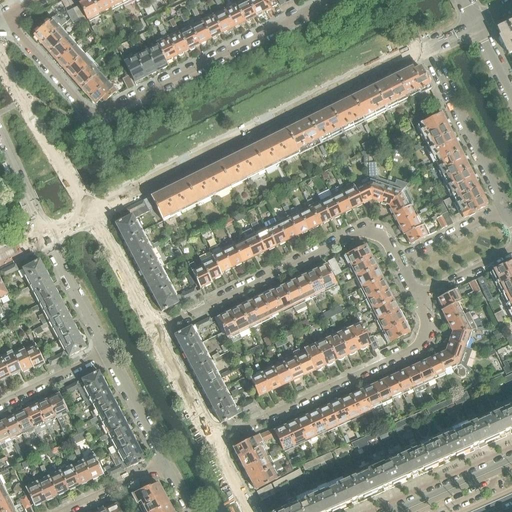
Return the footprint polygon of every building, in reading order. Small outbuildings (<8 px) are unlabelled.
[(100,17),(91,0),(84,0),(84,1),(79,4),(89,23),(100,17)] [(111,11),(105,0),(91,0),(100,17),(111,11)] [(123,5),(119,0),(105,0),(111,11),(123,5)] [(255,17),(246,0),(242,0),(235,4),(244,22),(245,22),(246,24),(251,21),(250,19),(255,17)] [(265,0),(246,0),(255,17),(256,16),(258,18),(262,16),(262,14),(269,10),(265,0)] [(277,5),(276,3),(274,0),(265,0),(269,10),(271,9),(270,9),(277,5)] [(244,22),(235,4),(224,9),(233,28),(235,29),(239,27),(239,25),(244,22)] [(85,21),(79,7),(78,7),(72,9),(78,21),(80,23),(85,21)] [(78,21),(72,9),(67,12),(69,16),(64,21),(66,23),(70,19),(73,24),(78,21)] [(233,28),(224,9),(212,15),(221,34),(222,33),(224,35),(228,33),(228,30),(233,28)] [(221,34),(212,15),(201,21),(210,39),(211,39),(212,40),(217,38),(217,36),(221,34)] [(43,44),(61,28),(53,19),(51,20),(49,21),(48,20),(45,24),(46,25),(40,30),(39,29),(35,32),(35,34),(34,35),(35,36),(34,37),(37,41),(39,41),(43,44)] [(210,39),(201,21),(190,26),(199,45),(200,44),(201,46),(206,44),(205,42),(210,39)] [(511,25),(510,22),(507,23),(507,24),(506,25),(505,23),(498,26),(499,28),(498,28),(497,29),(500,37),(499,37),(499,38),(498,39),(501,45),(502,45),(506,52),(508,55),(511,52),(511,25)] [(176,56),(167,37),(161,25),(158,27),(161,33),(160,33),(163,39),(156,43),(157,46),(166,63),(172,61),(171,58),(176,56)] [(199,45),(190,26),(179,32),(187,51),(188,50),(190,52),(194,49),(194,47),(199,45)] [(50,53),(67,38),(69,36),(61,28),(43,44),(43,45),(42,46),(45,50),(47,50),(50,53)] [(187,51),(179,32),(167,37),(176,56),(177,56),(179,57),(183,55),(183,53),(187,51)] [(58,62),(75,47),(67,38),(50,53),(51,54),(50,55),(53,59),(55,59),(58,62)] [(166,63),(157,46),(146,51),(156,71),(161,69),(162,70),(166,68),(166,66),(167,65),(166,63)] [(66,71),(83,56),(75,47),(58,62),(59,63),(58,64),(61,68),(63,68),(66,71)] [(156,71),(146,51),(136,57),(146,76),(150,74),(151,75),(155,73),(155,71),(156,71)] [(74,80),(94,62),(86,53),(83,56),(66,71),(67,72),(66,73),(69,77),(71,77),(74,80)] [(110,63),(117,57),(115,54),(108,60),(110,63)] [(146,76),(136,57),(129,60),(128,58),(123,60),(124,62),(134,82),(139,80),(140,81),(144,79),(144,77),(146,76)] [(82,89),(99,74),(102,71),(94,62),(74,80),(75,81),(74,82),(77,86),(79,86),(82,89)] [(430,84),(429,83),(430,82),(428,78),(426,78),(426,76),(425,77),(425,76),(422,72),(420,68),(419,69),(418,67),(413,70),(412,69),(402,73),(401,73),(397,75),(397,76),(408,99),(419,94),(419,95),(431,89),(429,85),(430,84)] [(90,98),(107,83),(99,74),(82,89),(82,90),(82,91),(85,95),(87,95),(90,98)] [(134,87),(128,77),(128,76),(122,79),(128,90),(134,87)] [(408,99),(397,76),(396,77),(395,76),(391,78),(391,79),(380,84),(379,83),(375,85),(375,87),(386,110),(408,99)] [(111,96),(117,92),(108,82),(107,83),(90,98),(90,99),(90,100),(93,104),(95,104),(99,101),(101,104),(104,101),(105,102),(105,101),(111,96)] [(386,110),(375,87),(374,87),(373,87),(369,89),(369,90),(358,95),(357,94),(354,96),(353,98),(364,121),(386,110)] [(364,121),(353,98),(352,98),(351,98),(347,100),(347,101),(337,106),(336,105),(332,107),(331,109),(342,132),(364,121)] [(342,132),(331,109),(330,109),(329,109),(325,111),(325,112),(315,117),(314,116),(310,118),(310,119),(309,120),(321,143),(342,132)] [(450,133),(446,125),(441,114),(418,125),(427,144),(450,133)] [(321,143),(309,120),(308,120),(307,119),(303,122),(303,123),(293,128),(292,127),(288,129),(288,130),(287,131),(298,154),(299,154),(321,143)] [(410,129),(408,124),(398,128),(401,134),(410,129)] [(264,170),(298,154),(287,131),(286,131),(285,131),(267,140),(253,147),(264,170)] [(459,151),(456,144),(450,133),(427,144),(437,163),(459,151)] [(231,187),(264,170),(253,147),(219,163),(231,187)] [(361,181),(353,185),(353,186),(354,188),(362,204),(363,204),(364,205),(368,203),(368,201),(371,200),(370,180),(370,176),(369,163),(368,151),(362,154),(363,157),(364,169),(366,168),(366,175),(365,175),(365,182),(362,184),(361,181)] [(469,169),(465,162),(459,151),(437,163),(446,181),(469,169)] [(197,203),(231,187),(219,163),(185,180),(197,203)] [(380,203),(386,186),(385,186),(387,182),(379,179),(378,179),(376,175),(375,163),(369,163),(370,176),(370,180),(371,200),(374,201),(374,202),(378,204),(379,203),(380,203)] [(478,188),(474,180),(469,169),(446,181),(455,199),(478,188)] [(179,212),(197,203),(185,180),(151,198),(155,207),(162,220),(176,214),(178,217),(181,221),(183,219),(181,215),(179,212)] [(405,187),(409,183),(407,182),(402,187),(395,185),(393,189),(386,186),(380,203),(381,203),(380,204),(385,206),(385,205),(389,206),(402,192),(405,188),(405,187)] [(362,204),(354,188),(353,186),(342,191),(352,209),(356,207),(356,208),(361,206),(361,205),(362,204)] [(342,191),(340,187),(329,192),(331,196),(341,215),(345,212),(346,214),(350,211),(350,210),(352,209),(342,191)] [(413,205),(405,188),(402,192),(389,206),(390,209),(389,210),(392,214),(393,214),(410,206),(412,205),(413,205)] [(486,205),(483,198),(478,188),(455,199),(461,211),(460,211),(461,213),(463,219),(464,219),(475,213),(475,212),(476,212),(476,211),(485,207),(484,206),(486,205)] [(341,215),(331,196),(320,202),(330,220),(334,218),(335,219),(339,217),(339,216),(341,215)] [(155,207),(151,198),(144,201),(146,206),(148,210),(155,207)] [(319,225),(309,207),(302,211),(296,198),(292,200),(296,208),(297,208),(299,212),(308,231),(312,229),(313,230),(317,227),(317,226),(319,225)] [(330,220),(320,202),(309,207),(319,225),(323,223),(324,224),(328,222),(328,221),(330,220)] [(417,216),(416,212),(412,205),(410,206),(393,214),(394,216),(393,216),(395,221),(396,221),(398,225),(417,216)] [(142,232),(135,218),(149,211),(148,210),(146,206),(144,207),(142,208),(139,209),(137,210),(134,211),(132,206),(126,210),(129,217),(120,221),(118,222),(118,223),(115,224),(121,236),(121,237),(122,240),(123,240),(124,241),(141,233),(142,232)] [(308,231),(299,212),(291,216),(286,206),(283,208),(288,218),(297,236),(301,234),(302,235),(306,233),(306,232),(308,231)] [(297,236),(288,218),(280,221),(278,217),(277,218),(274,212),(272,213),(277,223),(286,241),(290,239),(291,240),(295,238),(295,237),(297,236)] [(436,220),(442,217),(441,216),(440,214),(440,212),(434,216),(435,217),(429,220),(430,222),(436,220)] [(449,218),(447,213),(441,216),(442,217),(447,227),(452,224),(449,218)] [(422,226),(417,216),(398,225),(399,226),(398,227),(400,231),(401,231),(404,236),(405,235),(406,235),(422,226)] [(286,241),(277,223),(271,226),(268,221),(266,223),(263,217),(261,218),(266,229),(266,228),(274,246),(278,244),(280,246),(284,243),(284,242),(286,241)] [(447,227),(442,217),(436,220),(438,222),(442,230),(447,227)] [(274,246),(266,228),(266,229),(259,232),(258,229),(259,228),(256,222),(251,225),(255,234),(263,251),(267,249),(268,250),(273,248),(272,247),(274,246)] [(429,236),(424,225),(422,226),(406,235),(408,239),(406,240),(409,244),(410,244),(411,245),(429,236)] [(263,251),(255,234),(248,237),(243,227),(239,229),(242,235),(244,239),(252,257),(257,254),(257,256),(262,253),(261,252),(263,251)] [(148,246),(149,244),(145,237),(143,237),(141,233),(124,241),(125,243),(124,243),(126,247),(127,247),(130,254),(132,258),(133,258),(133,259),(150,251),(148,246)] [(252,257),(244,239),(237,242),(235,238),(233,239),(230,233),(228,234),(233,244),(241,262),(246,260),(246,261),(251,259),(250,257),(252,257)] [(241,262),(233,244),(225,248),(223,244),(222,245),(219,239),(221,238),(219,234),(215,236),(222,250),(231,267),(235,265),(235,266),(240,264),(240,263),(241,262)] [(182,248),(192,243),(190,238),(180,243),(182,248)] [(231,267),(222,250),(215,253),(213,249),(211,250),(208,244),(206,245),(210,253),(211,255),(220,273),(224,271),(225,272),(229,269),(229,268),(231,267)] [(350,267),(372,256),(368,247),(366,248),(365,246),(345,256),(344,257),(348,264),(350,267)] [(161,259),(158,261),(155,255),(153,256),(150,251),(133,259),(134,260),(134,261),(135,265),(136,265),(140,271),(139,272),(141,276),(142,276),(143,277),(159,268),(164,266),(169,263),(168,260),(163,262),(161,259)] [(220,273),(211,255),(210,253),(199,258),(203,266),(210,281),(214,278),(215,280),(220,277),(219,276),(221,275),(220,273)] [(356,278),(378,267),(372,256),(350,267),(354,274),(352,275),(354,279),(356,278)] [(340,273),(333,259),(328,262),(332,271),(334,276),(340,273)] [(48,276),(46,272),(45,272),(39,260),(36,262),(33,263),(22,269),(18,272),(21,278),(24,277),(27,281),(29,281),(31,286),(48,278),(47,276),(48,276)] [(511,288),(511,262),(508,264),(508,263),(494,271),(491,272),(502,294),(511,288)] [(210,281),(203,266),(196,269),(193,263),(188,265),(200,289),(205,286),(205,287),(210,285),(209,284),(211,283),(210,281)] [(336,285),(329,272),(325,264),(314,269),(324,291),(336,285)] [(361,289),(383,278),(378,267),(356,278),(361,289)] [(166,282),(168,280),(164,273),(162,273),(159,268),(143,277),(143,278),(143,279),(145,283),(146,283),(149,289),(149,290),(151,294),(152,294),(152,295),(169,286),(166,282)] [(324,291),(314,269),(303,274),(314,296),(324,291)] [(314,296),(303,274),(292,280),(303,302),(314,296)] [(191,275),(186,277),(190,286),(195,284),(191,275)] [(484,276),(476,279),(477,280),(483,293),(488,290),(484,283),(487,282),(484,276)] [(57,293),(55,290),(54,290),(51,283),(51,282),(50,279),(49,279),(48,278),(31,286),(34,291),(33,293),(36,299),(38,299),(40,304),(57,295),(57,294),(57,293)] [(367,300),(389,289),(383,278),(361,289),(367,300)] [(303,302),(292,280),(281,285),(293,307),(295,312),(306,307),(303,302)] [(480,291),(474,281),(474,280),(469,283),(474,294),(480,291)] [(293,307),(281,285),(271,290),(282,312),(293,307)] [(178,303),(182,301),(180,296),(176,295),(174,291),(172,291),(169,286),(152,295),(153,296),(152,297),(154,300),(155,300),(161,312),(164,310),(165,311),(167,309),(178,303)] [(511,288),(502,294),(511,313),(511,288)] [(372,311),(394,299),(389,289),(367,300),(369,305),(372,311)] [(282,312),(271,290),(260,295),(271,317),(282,312)] [(460,302),(454,290),(438,299),(438,300),(437,301),(440,306),(441,305),(443,310),(458,303),(460,302)] [(67,311),(65,308),(64,308),(60,301),(61,300),(59,297),(58,297),(57,295),(40,304),(43,310),(42,312),(45,317),(47,317),(50,322),(67,313),(66,312),(67,311)] [(271,317),(260,295),(249,300),(260,323),(271,317)] [(377,321),(399,310),(394,299),(372,311),(377,321)] [(260,323),(249,300),(239,306),(249,328),(260,323)] [(464,315),(458,303),(443,310),(441,311),(444,317),(443,317),(446,322),(447,321),(447,323),(464,315)] [(249,328),(239,306),(228,311),(239,333),(249,328)] [(383,332),(405,320),(399,310),(377,321),(383,332)] [(239,333),(228,311),(217,316),(228,338),(239,333)] [(76,329),(74,326),(73,326),(70,319),(70,318),(68,315),(67,313),(50,322),(52,327),(52,329),(55,335),(57,335),(59,340),(76,331),(76,330),(76,329)] [(472,331),(464,315),(447,323),(448,324),(447,325),(449,329),(450,329),(452,332),(472,331)] [(13,324),(10,318),(2,322),(5,328),(13,324)] [(409,333),(408,331),(409,330),(405,320),(383,332),(385,336),(383,336),(387,344),(389,343),(409,333)] [(368,339),(363,329),(360,322),(354,325),(355,326),(349,329),(358,350),(360,349),(360,350),(362,350),(365,349),(366,347),(370,345),(368,339)] [(43,331),(42,329),(48,326),(46,324),(34,330),(37,335),(43,331)] [(200,344),(197,340),(199,338),(197,334),(194,334),(191,327),(179,333),(177,334),(174,336),(180,347),(180,348),(182,352),(183,353),(200,344)] [(358,350),(349,329),(348,328),(342,331),(343,332),(338,334),(347,355),(349,355),(351,356),(354,354),(355,353),(355,352),(358,350)] [(503,337),(499,330),(493,333),(497,340),(503,337)] [(85,348),(79,337),(80,336),(78,332),(77,332),(76,331),(59,340),(62,345),(61,347),(64,351),(62,353),(65,359),(69,357),(80,351),(83,350),(82,350),(85,348)] [(466,348),(472,331),(452,332),(451,336),(450,336),(448,341),(449,341),(449,342),(466,348)] [(347,355),(338,334),(337,333),(331,336),(332,337),(327,340),(336,361),(337,360),(338,361),(340,361),(343,359),(344,358),(344,357),(347,355)] [(378,348),(373,337),(368,339),(370,345),(373,351),(378,348)] [(336,361),(327,340),(326,338),(321,341),(321,342),(315,345),(325,366),(326,365),(327,366),(329,366),(332,365),(333,363),(332,362),(336,361)] [(466,366),(472,350),(466,348),(449,342),(448,343),(447,343),(446,348),(447,348),(445,352),(466,371),(469,373),(471,370),(466,366)] [(44,364),(34,344),(23,350),(32,368),(33,369),(35,369),(40,367),(39,366),(44,364)] [(209,362),(207,357),(208,355),(205,349),(202,349),(200,344),(183,353),(184,354),(183,355),(185,359),(186,359),(190,365),(189,366),(191,370),(192,370),(193,371),(209,362)] [(325,366),(315,345),(315,344),(309,346),(309,348),(304,350),(305,351),(314,371),(315,370),(315,371),(317,371),(320,370),(321,368),(321,367),(325,366)] [(250,355),(260,350),(258,346),(248,351),(250,355)] [(32,368),(23,350),(23,348),(12,353),(21,371),(21,373),(23,372),(23,373),(28,371),(28,370),(32,368)] [(303,376),(293,353),(291,349),(288,351),(290,355),(287,356),(289,360),(283,363),(292,381),(303,376)] [(314,371),(305,351),(300,353),(298,350),(293,353),(303,376),(314,371)] [(21,371),(12,353),(11,351),(0,356),(10,376),(11,375),(12,376),(16,374),(16,373),(21,371)] [(241,360),(250,355),(248,351),(239,356),(241,360)] [(466,371),(445,352),(442,353),(441,352),(437,354),(437,356),(436,356),(444,373),(452,369),(454,371),(455,370),(456,370),(457,370),(457,371),(457,373),(457,374),(458,376),(459,377),(460,378),(462,378),(463,378),(464,377),(465,377),(465,376),(466,375),(466,373),(465,372),(466,371)] [(10,376),(0,356),(0,381),(1,382),(6,379),(5,379),(10,376)] [(444,373),(436,356),(435,357),(434,356),(429,358),(430,359),(426,361),(434,380),(445,375),(444,373)] [(434,380),(426,361),(424,362),(424,361),(419,363),(419,364),(415,366),(423,385),(434,380)] [(511,372),(506,361),(502,363),(505,367),(503,369),(505,372),(506,375),(511,372)] [(219,380),(216,375),(218,373),(214,366),(211,366),(209,362),(193,371),(193,372),(193,373),(195,376),(195,377),(199,383),(199,384),(200,388),(201,388),(202,389),(219,380)] [(292,381),(283,363),(272,368),(280,386),(292,381)] [(423,385),(415,366),(413,367),(413,365),(408,368),(409,369),(407,369),(404,371),(413,390),(419,403),(423,401),(419,392),(426,390),(425,388),(423,385)] [(280,386),(272,368),(261,373),(270,391),(280,386)] [(413,390),(404,371),(403,372),(402,370),(398,373),(398,374),(394,376),(402,395),(413,390)] [(107,387),(105,383),(104,383),(98,372),(95,374),(95,373),(92,374),(93,375),(76,383),(79,388),(80,388),(83,389),(84,390),(82,391),(86,400),(107,389),(106,388),(107,387)] [(270,391),(261,373),(249,379),(258,397),(270,391)] [(402,395),(394,376),(392,376),(392,375),(387,378),(387,379),(383,381),(392,400),(402,395)] [(228,398),(226,393),(227,391),(224,384),(221,384),(219,380),(202,389),(203,390),(202,391),(204,394),(205,394),(208,401),(208,402),(210,405),(211,405),(211,407),(228,398)] [(392,400),(383,381),(381,381),(381,380),(376,383),(377,384),(372,386),(381,405),(392,400)] [(381,405),(372,386),(371,386),(370,385),(366,387),(366,389),(362,390),(371,409),(381,405)] [(116,405),(114,401),(113,401),(110,394),(109,390),(108,390),(107,389),(86,400),(80,403),(83,408),(89,405),(92,404),(96,412),(98,412),(100,415),(116,407),(116,406),(116,405)] [(371,409),(362,390),(362,391),(361,389),(351,393),(361,416),(372,411),(371,409)] [(61,414),(67,411),(59,394),(58,395),(57,393),(52,396),(53,397),(48,400),(57,418),(62,429),(65,428),(62,422),(64,421),(62,416),(61,414)] [(361,416),(351,393),(340,398),(350,421),(361,416)] [(237,415),(234,409),(236,407),(234,403),(231,403),(228,398),(211,407),(212,408),(212,409),(213,412),(214,412),(220,424),(224,422),(224,423),(226,421),(237,415)] [(350,421),(340,398),(329,404),(339,427),(350,421)] [(57,418),(48,400),(47,400),(46,399),(41,402),(41,403),(36,406),(44,422),(50,435),(54,433),(51,427),(53,426),(50,422),(57,418)] [(490,418),(483,421),(491,441),(498,438),(497,436),(498,436),(498,435),(504,433),(505,434),(507,433),(509,432),(509,431),(511,429),(511,400),(496,407),(498,412),(488,416),(490,418)] [(339,427),(329,404),(318,409),(328,432),(339,427)] [(44,422),(36,406),(35,406),(35,405),(29,407),(30,408),(25,411),(33,427),(34,429),(40,427),(39,425),(44,422)] [(454,405),(446,409),(449,414),(456,410),(454,405)] [(126,423),(124,419),(123,419),(119,412),(120,412),(118,408),(117,408),(116,407),(100,415),(103,421),(102,423),(105,429),(107,429),(109,433),(126,425),(125,423),(126,423)] [(328,432),(318,409),(307,414),(317,437),(328,432)] [(33,427),(25,411),(24,411),(23,410),(18,413),(19,414),(13,417),(21,433),(22,435),(29,432),(27,430),(33,427)] [(317,437),(307,414),(296,419),(307,442),(317,437)] [(467,421),(451,428),(454,434),(462,454),(469,451),(468,449),(470,449),(470,448),(472,447),(472,448),(473,448),(475,447),(477,446),(478,446),(478,445),(483,442),(483,443),(484,442),(485,444),(491,441),(483,421),(480,414),(474,417),(472,414),(468,416),(471,424),(469,425),(467,421)] [(21,433),(13,417),(12,417),(12,416),(7,418),(7,419),(2,422),(10,438),(11,441),(17,438),(16,435),(21,433)] [(307,442),(296,419),(285,424),(296,447),(307,442)] [(5,441),(10,438),(2,422),(1,422),(1,421),(0,421),(0,446),(5,457),(8,455),(5,449),(7,448),(5,444),(6,443),(5,441)] [(296,447),(285,424),(274,429),(279,440),(284,452),(296,447)] [(135,441),(133,437),(132,437),(129,430),(129,429),(127,426),(126,426),(126,425),(109,433),(112,438),(111,440),(114,446),(108,449),(111,455),(117,452),(135,442),(135,441)] [(279,440),(274,429),(259,436),(262,442),(271,438),(273,442),(279,440)] [(434,436),(419,443),(431,468),(437,465),(436,464),(438,463),(443,460),(443,461),(444,461),(446,460),(448,459),(449,459),(449,458),(454,455),(455,455),(456,457),(462,454),(454,434),(448,437),(447,435),(437,439),(436,440),(434,436)] [(266,458),(259,444),(262,442),(259,436),(241,444),(241,445),(234,449),(233,451),(235,454),(237,455),(241,463),(241,465),(243,469),(244,469),(266,458)] [(145,460),(138,448),(139,447),(137,444),(136,444),(135,442),(117,452),(123,463),(121,464),(124,469),(127,468),(139,463),(142,462),(141,462),(145,460)] [(403,449),(387,456),(399,482),(405,479),(405,478),(406,477),(411,475),(412,475),(412,476),(413,476),(415,475),(416,474),(416,473),(416,472),(422,470),(424,469),(424,471),(431,468),(419,443),(419,442),(404,449),(403,449)] [(25,459),(17,443),(13,445),(21,461),(25,459)] [(103,474),(97,462),(94,456),(88,459),(89,461),(84,464),(91,480),(92,479),(93,480),(97,478),(97,477),(103,474)] [(370,464),(359,469),(361,476),(370,495),(377,492),(376,491),(377,490),(382,488),(383,488),(383,489),(384,489),(386,488),(388,487),(388,486),(388,485),(389,485),(390,484),(391,486),(399,482),(387,456),(370,464)] [(277,479),(266,458),(244,469),(245,470),(244,471),(246,475),(248,475),(252,484),(252,485),(254,489),(255,489),(256,490),(277,479)] [(68,490),(61,474),(55,461),(52,463),(56,473),(54,474),(53,473),(47,475),(48,477),(57,496),(58,495),(58,496),(63,494),(63,493),(68,490)] [(91,480),(84,464),(83,461),(77,464),(78,466),(72,469),(79,485),(81,485),(86,483),(86,482),(91,480)] [(79,485),(72,469),(71,467),(65,469),(66,472),(61,474),(68,490),(69,490),(70,491),(75,489),(74,488),(79,485)] [(336,487),(330,490),(339,509),(345,507),(344,505),(345,505),(345,504),(349,502),(351,502),(351,503),(352,503),(354,502),(356,501),(357,501),(356,500),(356,499),(362,497),(363,497),(364,498),(370,495),(361,476),(355,478),(354,476),(344,481),(335,485),(336,487)] [(57,496),(48,477),(42,480),(43,483),(38,485),(45,501),(46,501),(47,501),(52,499),(51,498),(57,496)] [(45,501),(38,485),(37,483),(31,485),(32,488),(26,490),(34,507),(35,506),(36,507),(40,505),(40,504),(45,501)] [(311,490),(295,497),(298,504),(301,511),(328,511),(330,511),(331,511),(332,511),(339,509),(330,490),(327,484),(325,483),(317,487),(317,489),(311,491),(311,490)] [(22,489),(19,484),(16,485),(13,490),(14,493),(22,489)] [(168,503),(166,499),(165,499),(165,498),(161,490),(161,489),(159,485),(157,484),(150,488),(149,487),(131,495),(134,502),(135,505),(139,503),(143,511),(154,511),(168,505),(168,504),(168,503)] [(275,494),(270,485),(257,492),(261,501),(275,494)] [(31,507),(27,500),(25,496),(19,499),(21,503),(25,509),(31,507)] [(0,511),(2,511),(12,508),(6,497),(0,499),(0,511)] [(301,511),(298,504),(295,497),(280,505),(281,509),(274,511),(301,511)] [(125,511),(120,500),(116,502),(116,504),(120,511),(125,511)]
